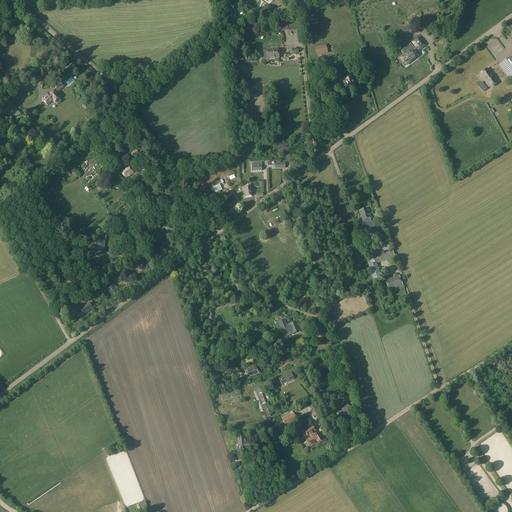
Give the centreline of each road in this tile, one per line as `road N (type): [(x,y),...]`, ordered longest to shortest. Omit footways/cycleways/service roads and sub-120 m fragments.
road 1 (unclassified): [(0,395),(220,230),(111,89),(14,0)]
road 2 (track): [(220,230),(511,14)]
road 3 (track): [(246,511),(511,341)]
road 4 (unknown): [(197,247),(216,303),(254,301),(312,320),(323,334)]
road 5 (track): [(0,215),(69,341)]
road 6 (track): [(227,0),(239,28),(339,0)]
